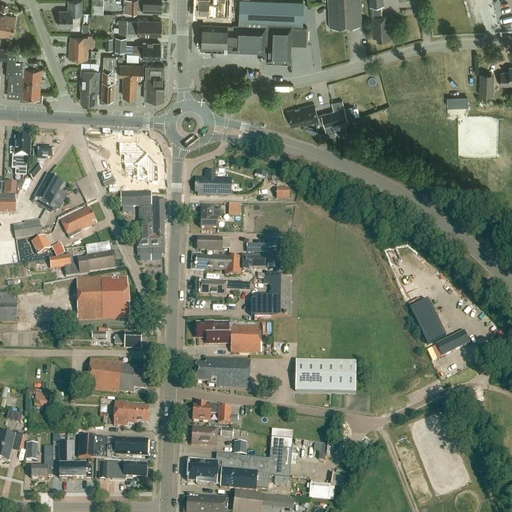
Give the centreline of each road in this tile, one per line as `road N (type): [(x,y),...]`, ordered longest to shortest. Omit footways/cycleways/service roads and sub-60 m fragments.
road 1 (primary): [(511,285),(424,208),(374,178),(281,142),(209,127)]
road 2 (unclassified): [(183,59),(287,86),(412,51),(511,40)]
road 3 (residential): [(72,117),(153,309),(173,314)]
road 4 (residential): [(364,420),(171,393)]
road 5 (tertiary): [(173,314),(179,144)]
road 6 (residential): [(164,506),(0,501)]
road 7 (residential): [(72,117),(28,0)]
